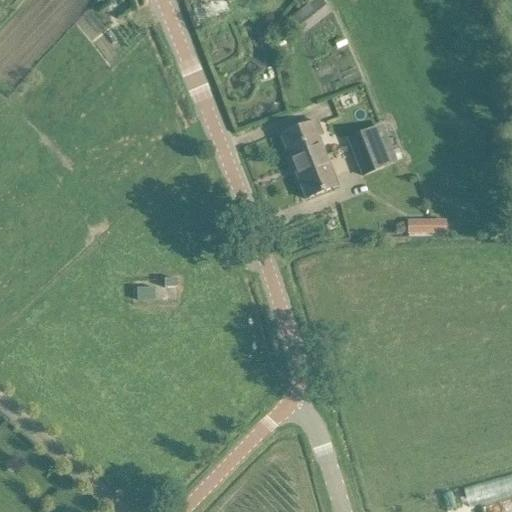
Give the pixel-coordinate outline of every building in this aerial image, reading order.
[(318,0),(314,0),(287,22),(296,33),(326,9),(318,0)] [(316,123),(280,137),(305,200),(336,188),(317,139),(321,137),(316,123)] [(384,126),(347,140),(362,178),(398,164),(384,126)] [(444,223),(428,223),(428,235),(447,235),(446,230),(446,222),(444,223)] [(164,289),(176,289),(176,280),(164,281),(164,289)] [(154,300),(154,289),(136,290),(136,301),(154,300)]
